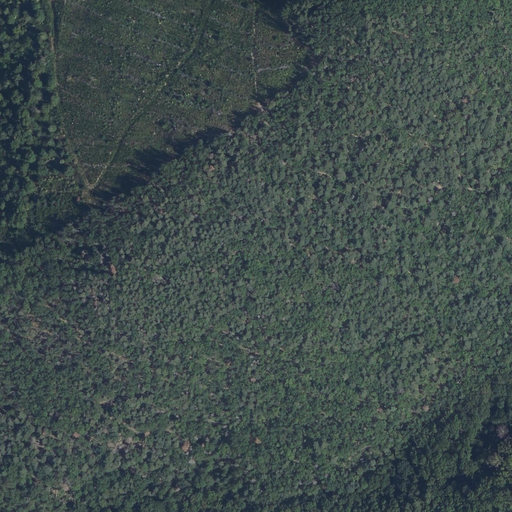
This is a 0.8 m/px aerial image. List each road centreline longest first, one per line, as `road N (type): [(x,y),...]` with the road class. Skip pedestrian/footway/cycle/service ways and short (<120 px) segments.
road 1 (track): [(207,0),(91,195)]
road 2 (track): [(91,195),(53,80),(52,0)]
